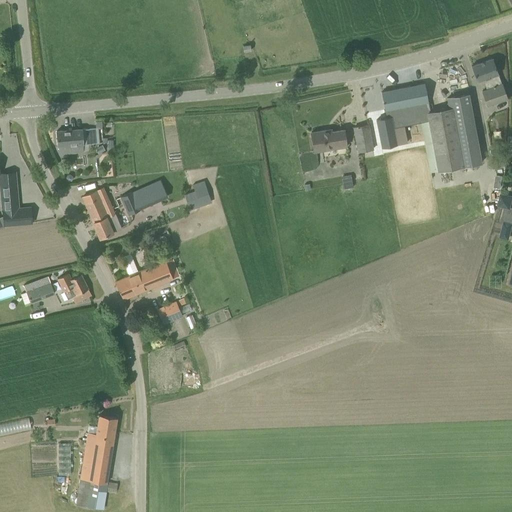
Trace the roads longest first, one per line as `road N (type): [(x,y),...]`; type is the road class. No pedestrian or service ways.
road 1 (tertiary): [(30,111),(321,80),(511,25)]
road 2 (unclassified): [(137,511),(136,379),(124,332),(39,159),(30,111)]
